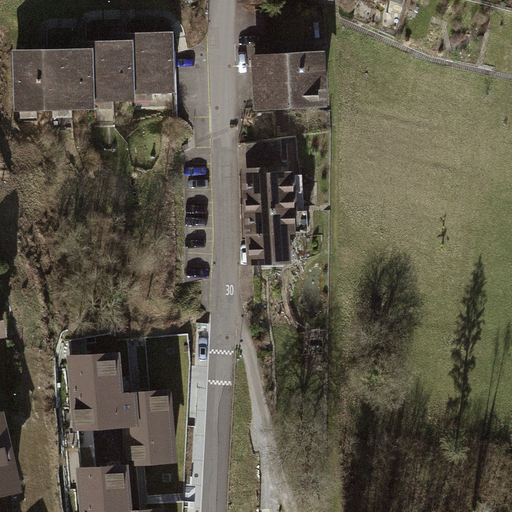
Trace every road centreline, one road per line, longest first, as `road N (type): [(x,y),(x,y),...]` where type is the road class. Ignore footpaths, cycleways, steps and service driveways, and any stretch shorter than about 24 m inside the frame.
road 1 (tertiary): [(216,511),(229,228),(223,0)]
road 2 (track): [(225,325),(248,344),(273,461)]
